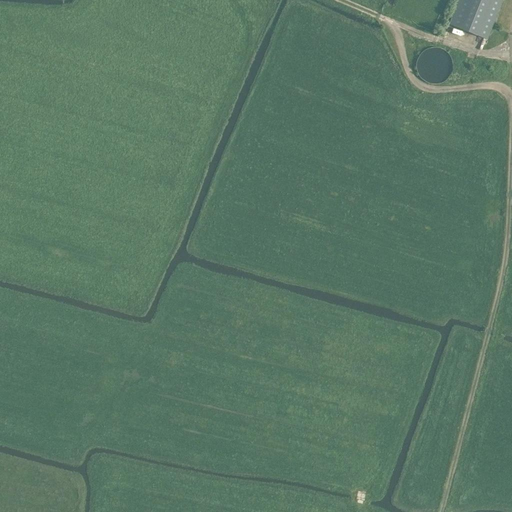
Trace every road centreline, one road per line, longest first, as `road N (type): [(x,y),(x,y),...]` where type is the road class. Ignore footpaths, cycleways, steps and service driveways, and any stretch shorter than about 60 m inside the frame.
road 1 (track): [(509,54),(505,265),(440,511)]
road 2 (track): [(510,87),(418,84),(379,16)]
road 3 (track): [(379,16),(427,37),(509,54)]
